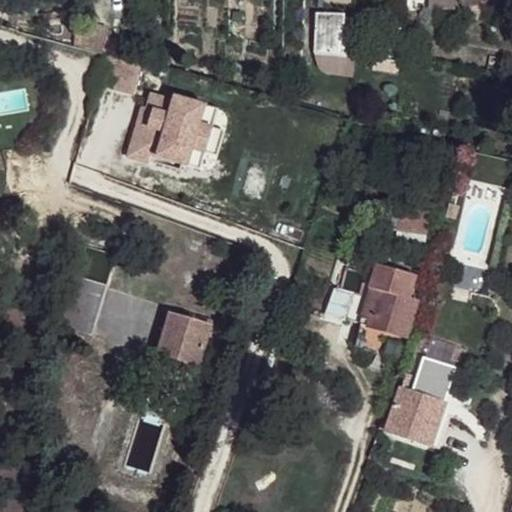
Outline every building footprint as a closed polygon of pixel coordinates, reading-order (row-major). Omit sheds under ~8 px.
[(430,0),(430,10),(465,10),(494,0),(430,0)] [(344,15),(316,14),(315,53),(336,55),(337,35),(343,34),(344,15)] [(407,60),(407,29),(388,38),(375,39),(374,64),(406,66),(407,60)] [(433,44),(419,41),(415,55),(429,59),(433,44)] [(135,91),(139,62),(109,59),(105,87),(135,91)] [(486,63),(471,59),(468,70),(498,78),(501,64),(487,61),(486,63)] [(141,108),(127,158),(148,164),(150,156),(200,169),(204,152),(216,155),(223,131),(211,128),(217,109),(174,97),(172,102),(149,95),(145,110),(141,108)] [(428,217),(402,213),(398,234),(426,239),(428,217)] [(410,280),(375,269),(360,317),(359,322),(370,324),(369,332),(406,342),(410,333),(419,306),(405,301),(410,280)] [(106,279),(75,270),(74,279),(103,287),(106,279)] [(103,287),(74,279),(68,298),(97,307),(98,308),(103,287)] [(339,294),(331,292),(324,319),(357,328),(359,322),(360,317),(347,312),(349,297),(339,294)] [(97,307),(68,298),(59,329),(89,338),(97,307)] [(208,329),(167,317),(155,357),(170,361),(168,372),(195,380),(208,329)] [(416,370),(412,387),(441,394),(446,378),(416,370)] [(443,402),(399,387),(388,419),(384,430),(384,434),(427,448),(443,402)] [(388,419),(380,416),(376,428),(384,430),(388,419)]
